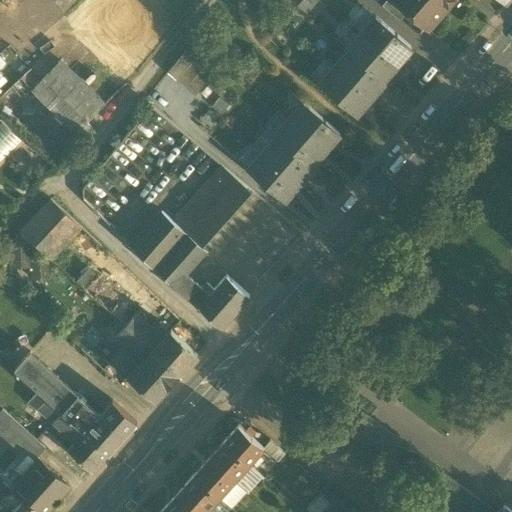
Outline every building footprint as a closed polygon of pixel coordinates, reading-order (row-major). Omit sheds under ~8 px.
[(386,0),(381,6),(399,22),(407,13),(392,0),(386,0)] [(429,31),(444,13),(429,0),(392,0),(407,13),(429,31)] [(429,0),(444,13),(455,0),(429,0)] [(375,16),(360,33),(397,65),(412,48),(375,16)] [(383,81),(397,65),(360,33),(346,50),(348,51),(383,81)] [(167,73),(176,81),(194,59),(185,51),(167,73)] [(385,83),(383,81),(348,51),(333,67),(370,99),(385,83)] [(203,66),(194,59),(176,81),(186,88),(203,66)] [(33,90),(81,138),(91,128),(86,123),(104,105),(60,61),(32,89),(33,90)] [(203,67),(203,66),(186,88),(195,96),(213,74),(212,74),(203,67)] [(356,116),(370,99),(333,67),(319,84),(356,116)] [(303,102),(289,119),(326,151),(340,134),(303,102)] [(0,118),(0,160),(21,140),(0,118)] [(274,136),(276,137),(311,167),(326,151),(289,119),(274,136)] [(276,137),(262,153),(299,185),(313,169),(311,167),(276,137)] [(284,202),(299,185),(262,153),(247,170),(284,202)] [(174,223),(202,246),(251,190),(222,165),(174,223)] [(20,231),(51,259),(80,227),(50,200),(20,231)] [(154,269),(175,287),(186,275),(207,250),(202,246),(174,223),(161,211),(131,246),(154,269)] [(30,259),(30,246),(10,246),(11,267),(30,267),(30,259)] [(30,259),(30,267),(30,281),(51,280),(51,259),(30,259)] [(88,268),(76,281),(87,291),(99,277),(88,268)] [(175,287),(221,327),(249,295),(226,275),(214,290),(206,283),(202,288),(186,275),(175,287)] [(125,325),(152,349),(163,338),(135,313),(125,325)] [(113,363),(128,377),(152,349),(125,325),(113,338),(126,349),(113,363)] [(170,330),(163,338),(152,349),(180,374),(198,354),(170,330)] [(155,401),(180,374),(152,349),(128,377),(155,401)] [(47,399),(84,432),(93,421),(72,402),(78,395),(30,352),(14,369),(38,390),(47,399)] [(38,409),(47,399),(38,390),(28,401),(38,409)] [(93,421),(99,414),(78,395),(72,402),(93,421)] [(38,409),(75,443),(84,432),(47,399),(38,409)] [(99,414),(93,421),(84,432),(108,454),(136,422),(112,400),(99,414)] [(0,410),(0,434),(0,435),(14,420),(2,409),(0,410)] [(345,433),(354,439),(370,417),(362,411),(345,433)] [(448,511),(466,511),(477,499),(370,417),(354,439),(448,511)] [(14,420),(0,435),(31,463),(45,448),(14,420)] [(237,427),(223,442),(248,465),(262,449),(237,427)] [(38,439),(54,453),(62,444),(46,430),(38,439)] [(92,472),(108,454),(84,432),(75,443),(68,450),(92,472)] [(278,462),(285,454),(270,441),(263,448),(278,462)] [(233,481),(248,465),(223,442),(208,459),(233,481)] [(25,478),(39,461),(35,457),(20,474),(22,475),(25,478)] [(219,498),(233,481),(208,459),(194,475),(219,498)] [(9,489),(22,500),(35,511),(45,511),(68,486),(39,461),(25,478),(22,475),(9,489)] [(248,465),(233,481),(246,492),(247,493),(262,477),(248,465)] [(201,511),(205,511),(219,498),(194,475),(179,492),(201,511)] [(231,509),(246,492),(233,481),(219,498),(230,508),(231,509)] [(168,511),(201,511),(179,492),(164,508),(168,511)] [(310,511),(323,511),(332,504),(321,494),(307,508),(310,511)] [(226,511),(230,508),(219,498),(205,511),(226,511)] [(466,511),(488,511),(491,509),(477,499),(466,511)] [(35,511),(22,500),(11,511),(35,511)] [(350,511),(336,500),(332,504),(323,511),(350,511)]
